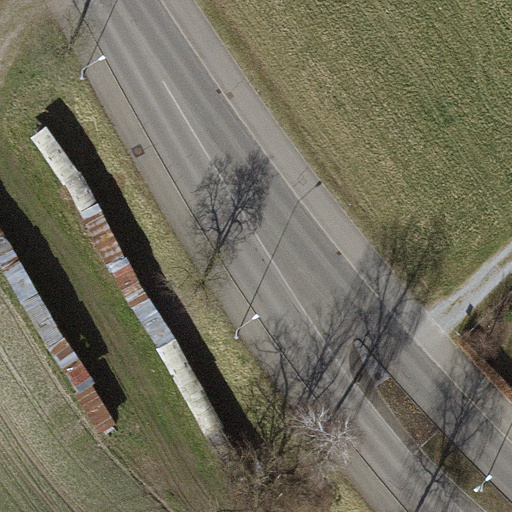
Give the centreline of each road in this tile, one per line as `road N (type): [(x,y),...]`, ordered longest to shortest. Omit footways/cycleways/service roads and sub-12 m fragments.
road 1 (tertiary): [(120,0),(304,290)]
road 2 (tertiary): [(511,473),(396,353),(304,290)]
road 3 (tertiary): [(304,290),(346,397),(438,511)]
